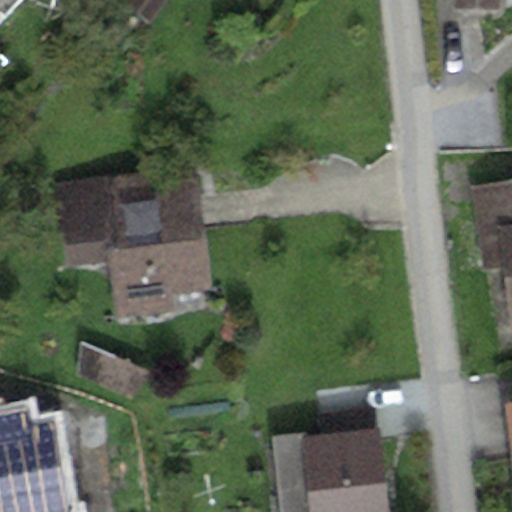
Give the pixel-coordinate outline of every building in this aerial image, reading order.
[(164,0),(129,0),(123,9),(147,25),(164,0)] [(500,0),(454,0),(454,9),(500,9),(500,0)] [(196,168),(57,184),(67,268),(109,263),(116,321),(175,314),(173,296),(211,291),(196,168)] [(511,182),(470,188),(482,273),(503,270),(511,335),(511,334),(511,182)] [(149,372),(82,344),(77,374),(133,398),(149,372)] [(318,434),(271,440),(278,511),(389,511),(377,405),(316,412),(318,434)] [(73,511),(56,419),(0,429),(0,511),(73,511)]
